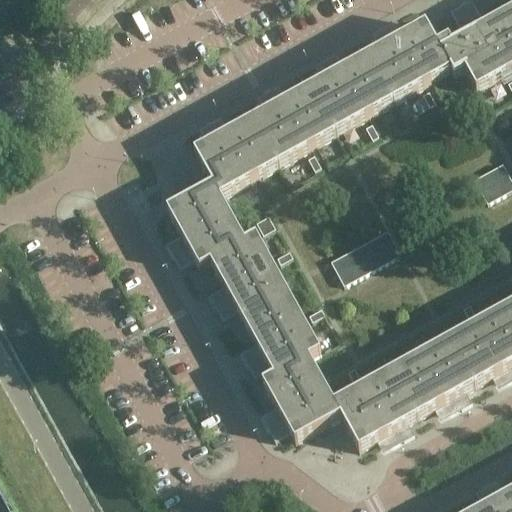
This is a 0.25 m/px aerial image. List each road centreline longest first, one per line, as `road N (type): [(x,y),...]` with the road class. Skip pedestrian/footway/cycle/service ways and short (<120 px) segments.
road 1 (residential): [(260,465),(219,491),(193,489),(33,200)]
road 2 (residential): [(91,167),(396,0)]
road 3 (residential): [(91,167),(260,465)]
road 4 (residential): [(80,511),(0,363)]
road 5 (residential): [(388,501),(420,507),(511,457)]
road 6 (residential): [(511,404),(399,466)]
